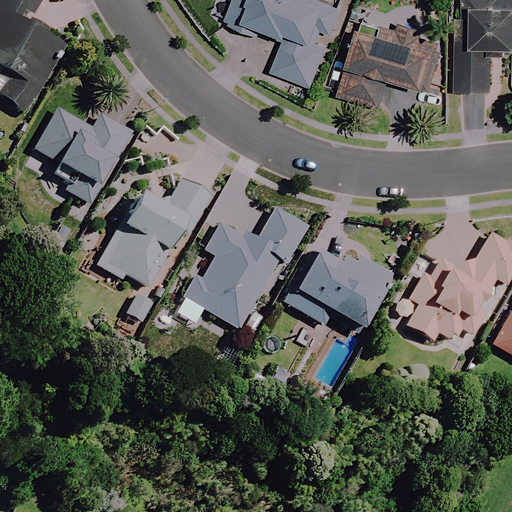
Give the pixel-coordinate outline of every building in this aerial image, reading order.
[(36,0),(0,0),(0,103),(20,116),(61,48),(22,24),(36,0)] [(341,10),(316,0),(235,0),(225,24),(240,31),(244,23),(283,40),(269,72),(307,88),(324,50),(329,37),(341,10)] [(511,0),(468,0),(468,19),(459,19),(454,91),(487,93),(490,49),(511,50),(511,0)] [(394,33),(359,22),(338,92),(379,104),(386,79),(421,90),(433,50),(415,45),(419,31),(397,24),(394,33)] [(86,130),(52,112),(30,153),(53,166),(46,177),(63,186),(58,194),(85,208),(125,134),(93,117),(86,130)] [(204,200),(175,183),(160,210),(133,195),(113,229),(109,227),(87,266),(116,282),(118,277),(142,291),(173,236),(181,241),(204,200)] [(300,230),(268,212),(249,244),(215,225),(198,253),(209,259),(196,281),(190,277),(177,301),(233,333),(273,263),(279,267),(300,230)] [(399,320),(395,326),(427,344),(429,339),(446,349),(454,335),(465,342),(467,339),(476,323),(467,318),(488,282),(499,288),(511,266),(511,250),(485,235),(469,263),(458,257),(450,271),(432,261),(423,277),(413,272),(397,299),(395,299),(393,300),(391,301),(390,302),(389,303),(388,305),(387,307),(387,309),(387,310),(387,312),(387,314),(388,316),(390,317),(391,318),(393,319),(394,320),(396,320),(398,320),(399,320)] [(318,327),(325,315),(353,331),(383,278),(352,260),(348,267),(330,257),(324,269),(303,258),(299,265),(284,292),(277,304),(318,327)] [(511,295),(484,347),(511,362),(511,295)]
